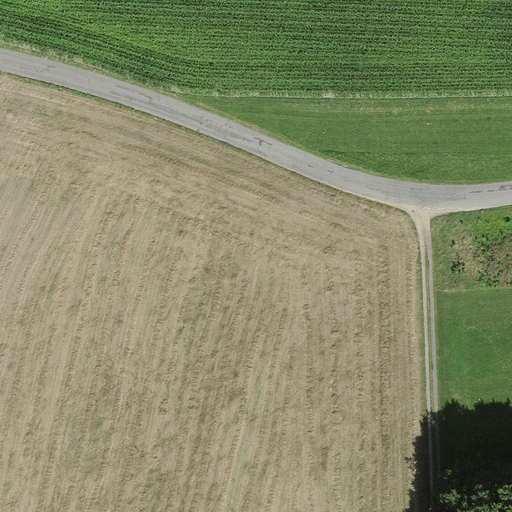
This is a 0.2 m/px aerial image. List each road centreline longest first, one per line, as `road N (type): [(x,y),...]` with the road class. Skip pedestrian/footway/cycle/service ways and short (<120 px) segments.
road 1 (unclassified): [(511,184),(418,199),(73,76),(0,59)]
road 2 (track): [(418,199),(436,511)]
